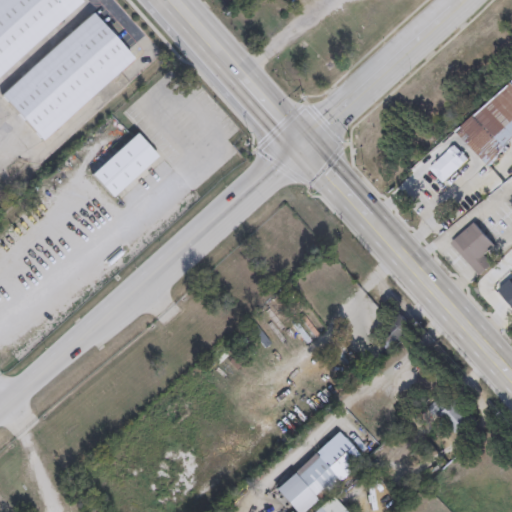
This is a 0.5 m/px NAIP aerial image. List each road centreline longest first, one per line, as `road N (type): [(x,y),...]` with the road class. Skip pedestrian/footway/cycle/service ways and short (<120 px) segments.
road 1 (primary): [(511,379),(175,0)]
road 2 (tertiary): [(304,144),(0,406)]
road 3 (tertiary): [(459,0),(304,144)]
